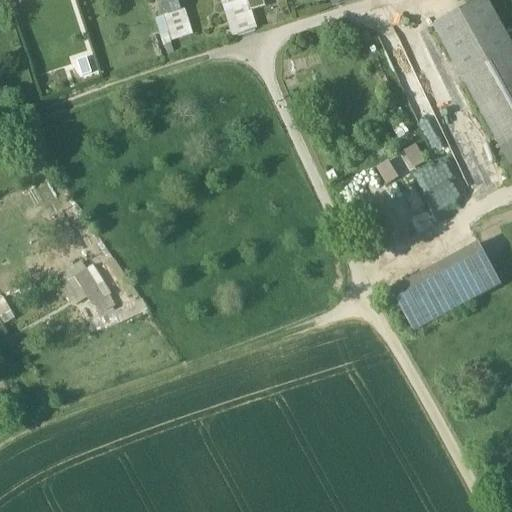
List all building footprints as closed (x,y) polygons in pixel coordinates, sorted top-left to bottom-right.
[(177,0),(158,0),(157,0),(162,15),(180,10),(177,0)] [(249,11),(246,0),(240,0),(228,3),(238,38),(255,32),(249,11)] [(246,0),(249,11),(265,6),(263,0),(246,0)] [(329,0),(332,8),(359,0),(329,0)] [(511,47),(486,0),(484,0),(433,28),(501,151),(511,144),(511,47)] [(416,76),(398,38),(382,46),(399,84),(416,76)] [(497,174),(478,128),(449,140),(468,186),(497,174)] [(377,167),(386,186),(429,163),(419,145),(377,167)] [(39,220),(32,223),(35,229),(42,226),(39,220)] [(478,247),(391,294),(413,335),(501,287),(478,247)] [(89,258),(58,278),(63,287),(61,288),(73,308),(87,299),(99,317),(119,305),(89,258)] [(126,278),(114,286),(123,301),(135,294),(126,278)] [(136,295),(124,303),(134,319),(147,311),(136,295)] [(3,301),(0,302),(0,318),(4,325),(14,320),(3,301)] [(114,310),(99,317),(105,329),(120,322),(114,310)] [(94,322),(86,325),(91,336),(98,333),(94,322)]
